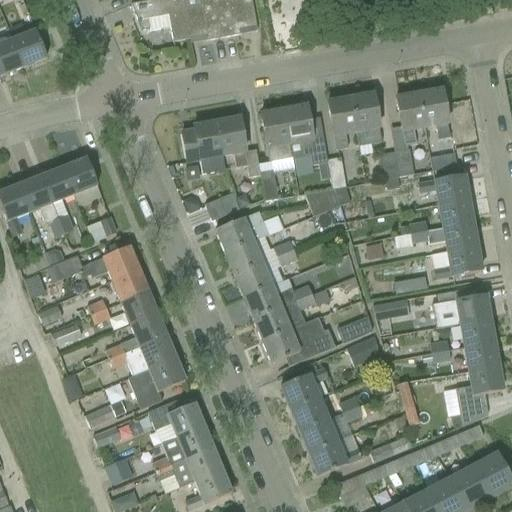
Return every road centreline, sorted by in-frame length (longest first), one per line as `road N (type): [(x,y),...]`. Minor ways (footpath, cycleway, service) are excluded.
road 1 (residential): [(286,511),(116,104)]
road 2 (residential): [(116,104),(476,39)]
road 3 (unknown): [(0,226),(110,511)]
road 4 (residential): [(511,230),(476,39)]
